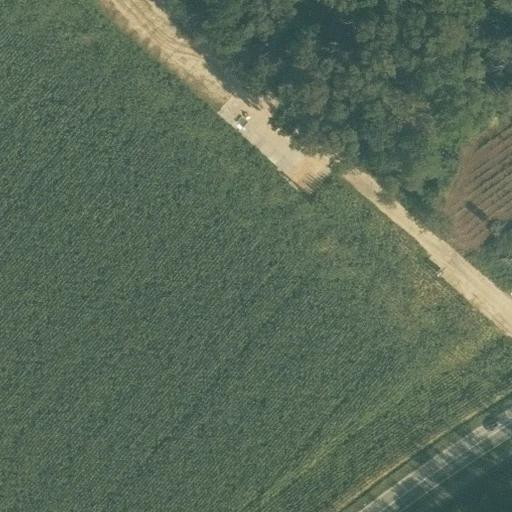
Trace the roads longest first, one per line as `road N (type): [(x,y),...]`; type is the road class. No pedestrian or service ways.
road 1 (track): [(511,311),(155,0)]
road 2 (tertiary): [(378,511),(511,423)]
